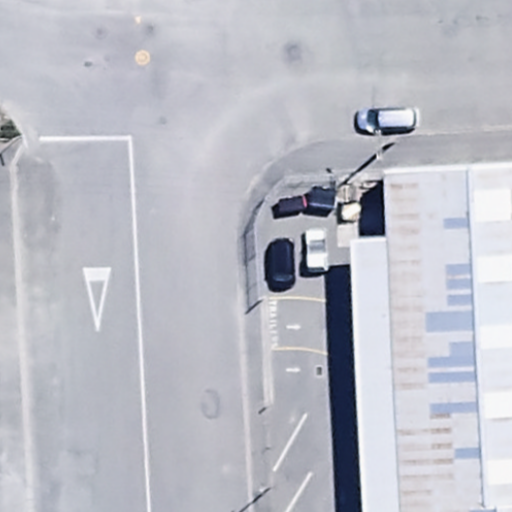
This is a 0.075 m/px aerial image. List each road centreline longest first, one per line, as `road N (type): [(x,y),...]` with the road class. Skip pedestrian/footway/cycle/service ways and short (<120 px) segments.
road 1 (unclassified): [(122,42),(145,511)]
road 2 (residential): [(511,40),(122,42)]
road 3 (unclassified): [(122,42),(0,47)]
